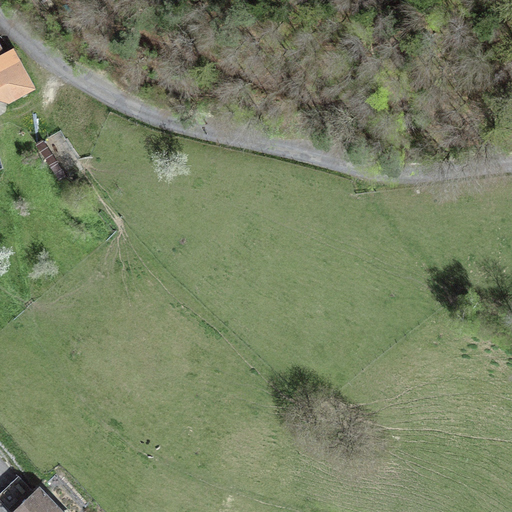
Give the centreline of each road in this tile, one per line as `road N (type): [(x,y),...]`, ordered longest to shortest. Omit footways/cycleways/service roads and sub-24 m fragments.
road 1 (track): [(511,164),(398,174),(283,153),(142,112)]
road 2 (residential): [(142,112),(91,87),(0,18)]
